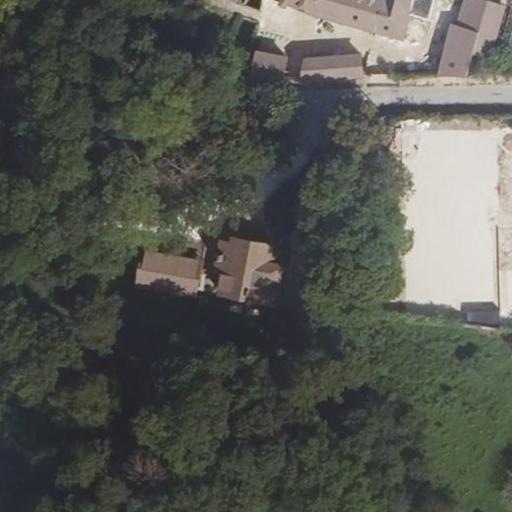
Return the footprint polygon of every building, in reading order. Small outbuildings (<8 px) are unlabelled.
[(283,0),(311,11),(314,12),(402,37),(411,14),(430,18),(435,0),(283,0)] [(449,23),(441,50),(471,58),(473,52),(487,1),(483,0),(460,0),(454,23),(449,23)] [(504,6),(487,1),(473,52),(490,57),(504,6)] [(511,59),(511,9),(509,9),(497,50),(502,52),(499,60),(511,64),(511,59)] [(257,50),(252,73),(281,80),(283,55),(257,50)] [(441,50),(434,75),(467,74),(471,58),(441,50)] [(303,56),(301,80),(316,79),(336,77),(356,76),(365,76),(364,68),(361,68),(360,53),(303,56)] [(234,244),(216,240),(211,268),(221,270),(217,292),(222,293),(247,297),(271,302),(274,290),(274,284),(280,252),(259,248),(234,244)] [(199,261),(144,249),(137,283),(194,294),(199,261)] [(242,301),(247,297),(222,293),(225,298),(242,301)]
